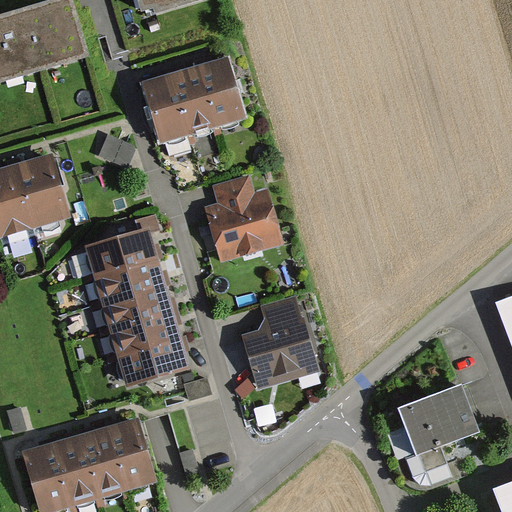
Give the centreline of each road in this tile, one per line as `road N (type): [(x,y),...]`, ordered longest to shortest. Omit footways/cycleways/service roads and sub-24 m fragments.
road 1 (residential): [(511,258),(216,511)]
road 2 (unknown): [(466,299),(511,412)]
